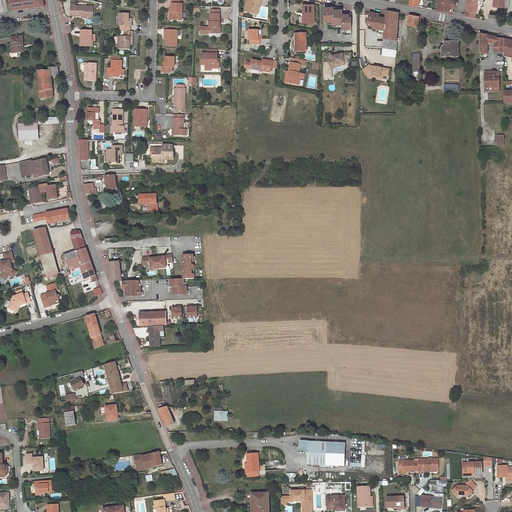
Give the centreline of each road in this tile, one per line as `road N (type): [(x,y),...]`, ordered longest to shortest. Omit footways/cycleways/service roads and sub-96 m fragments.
road 1 (residential): [(477,194),(389,194),(357,172),(231,174),(226,222),(218,227),(87,233)]
road 2 (unclassified): [(113,302),(197,511)]
road 3 (residential): [(154,0),(150,97),(69,95)]
road 4 (unclassified): [(69,95),(87,233)]
